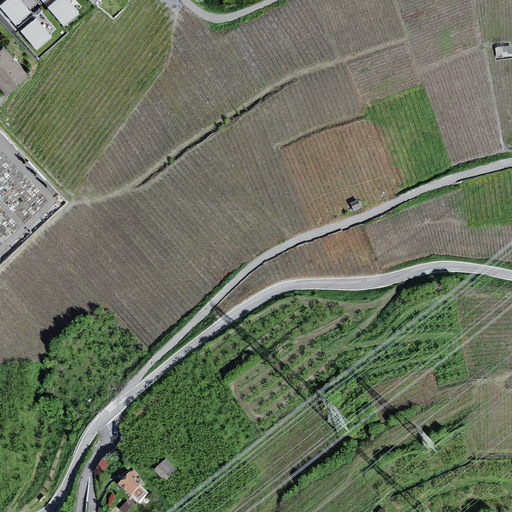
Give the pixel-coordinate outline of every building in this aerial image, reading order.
[(31,13),(20,0),(7,0),(0,6),(16,25),(31,13)] [(79,14),(66,0),(57,0),(48,7),(64,26),(79,14)] [(52,37),(36,19),(21,31),(37,49),(52,37)] [(1,47),(0,47),(0,92),(3,95),(25,76),(1,47)] [(358,201),(352,204),(355,210),(361,208),(358,201)] [(155,466),(163,477),(176,467),(168,456),(155,466)] [(143,483),(130,472),(118,485),(132,497),(143,483)]
